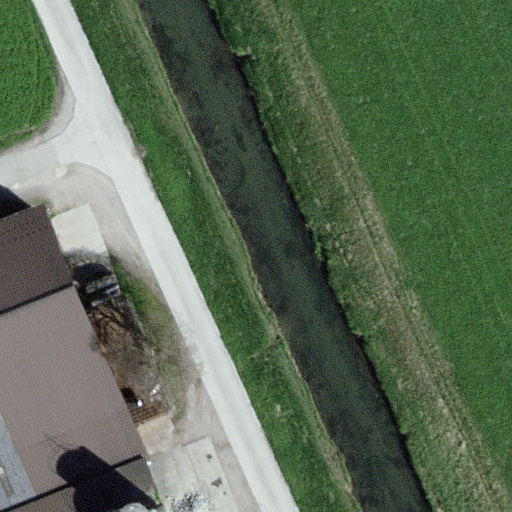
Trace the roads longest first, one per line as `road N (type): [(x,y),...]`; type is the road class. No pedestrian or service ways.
road 1 (unclassified): [(108,133),(278,511)]
road 2 (unclassified): [(49,0),(108,133)]
